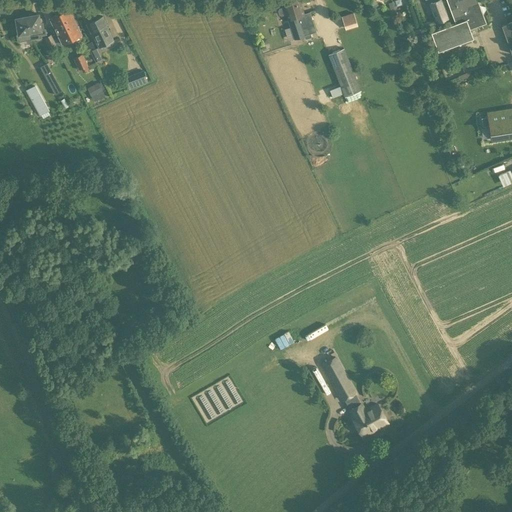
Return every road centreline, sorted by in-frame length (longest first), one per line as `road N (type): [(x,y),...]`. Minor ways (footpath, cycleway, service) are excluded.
road 1 (unclassified): [(315,511),(511,358)]
road 2 (track): [(209,511),(191,471),(156,431),(124,361)]
